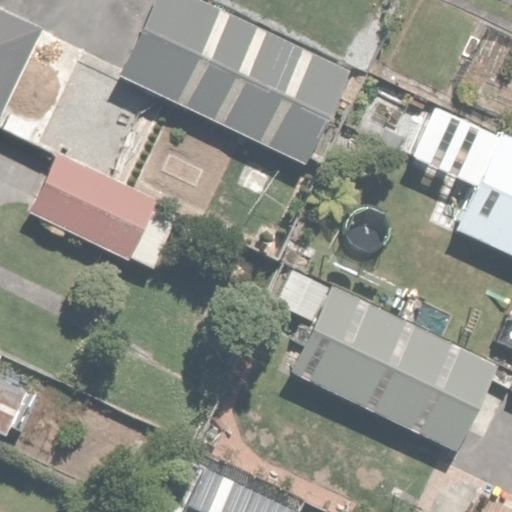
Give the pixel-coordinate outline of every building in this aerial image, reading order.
[(0,0),(0,100),(33,30),(0,14),(0,0)] [(201,0),(147,0),(114,69),(306,163),(350,72),(201,0)] [(470,183),(450,226),(511,254),(511,137),(433,101),(408,154),(470,183)] [(50,150),(22,208),(150,270),(178,212),(50,150)] [(490,356),(285,262),(268,300),(310,320),(286,373),(448,447),(490,356)]
